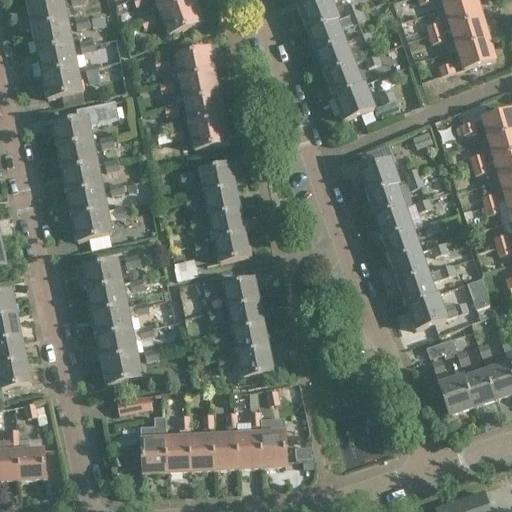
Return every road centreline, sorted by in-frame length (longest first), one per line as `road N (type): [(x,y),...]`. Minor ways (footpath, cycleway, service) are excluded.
road 1 (residential): [(254,0),(427,470)]
road 2 (residential): [(98,511),(0,51)]
road 3 (residential): [(286,511),(427,470)]
